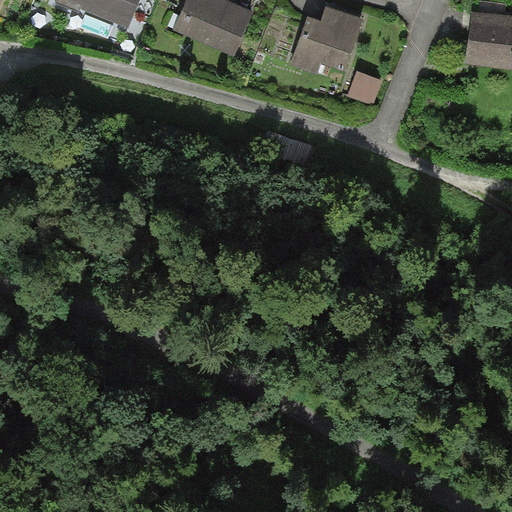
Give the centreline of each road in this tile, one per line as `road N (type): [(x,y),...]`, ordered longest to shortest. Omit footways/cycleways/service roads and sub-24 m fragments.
road 1 (unclassified): [(0,285),(105,313),(226,368),(472,511)]
road 2 (residential): [(0,51),(201,92),(372,149)]
road 3 (residential): [(372,149),(511,189)]
road 4 (residential): [(426,17),(372,149)]
